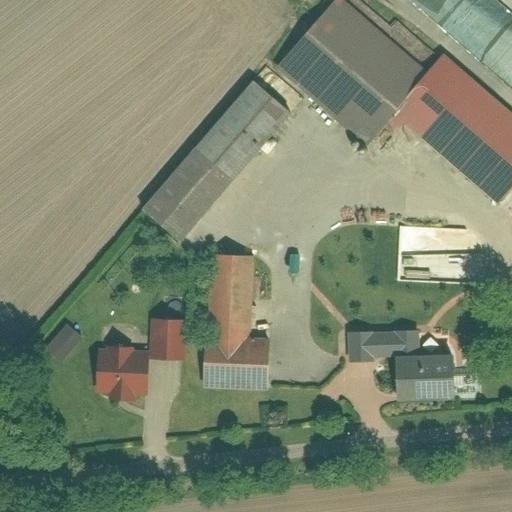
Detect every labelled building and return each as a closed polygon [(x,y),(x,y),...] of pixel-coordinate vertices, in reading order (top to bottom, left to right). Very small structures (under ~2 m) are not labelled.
[(429,66),(351,0),(337,0),(282,66),(367,138),(429,66)] [(511,0),(439,0),(510,59),(511,55),(511,0)] [(503,202),(511,191),(511,109),(445,53),(396,111),(503,202)] [(149,209),(186,241),(295,115),(258,83),(149,209)] [(404,247),(431,247),(432,228),(404,228),(404,247)] [(252,256),(214,254),(208,385),(271,387),(273,336),(249,335),(252,256)] [(186,358),(187,320),(154,319),(153,357),(186,358)] [(70,322),(50,346),(67,360),(87,337),(70,322)] [(423,329),(351,331),(352,360),(376,360),(376,357),(400,356),(424,356),(423,329)] [(151,350),(104,348),(102,391),(113,392),(113,398),(138,399),(138,392),(150,393),(151,350)] [(424,356),(400,356),(401,399),(459,397),(458,355),(424,356)]
